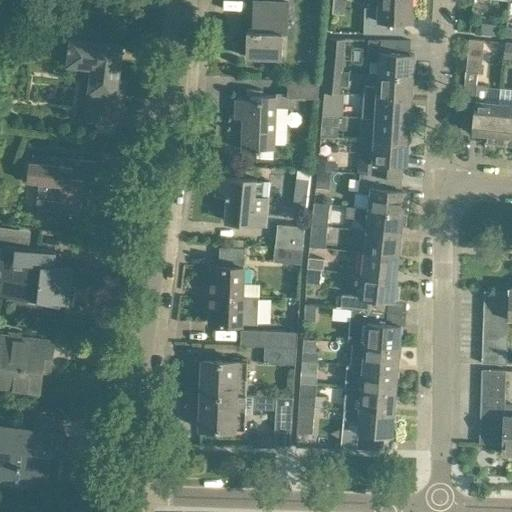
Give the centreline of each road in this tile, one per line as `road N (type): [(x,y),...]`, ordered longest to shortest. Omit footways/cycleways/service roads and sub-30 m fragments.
road 1 (unclassified): [(113,503),(169,0)]
road 2 (residential): [(437,505),(440,178)]
road 3 (residential): [(386,504),(113,503)]
road 4 (residential): [(440,178),(443,0)]
